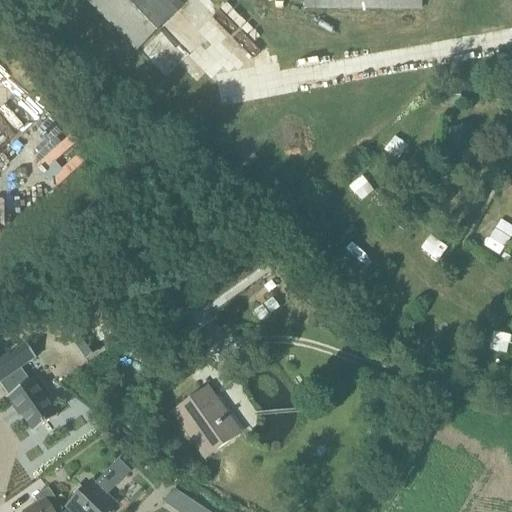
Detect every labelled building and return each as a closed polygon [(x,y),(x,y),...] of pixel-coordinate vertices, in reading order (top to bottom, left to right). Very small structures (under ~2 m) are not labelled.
[(85,0),(137,52),(184,5),(179,0),(85,0)] [(304,0),(304,10),(423,11),(422,0),(304,0)] [(177,28),(163,41),(184,62),(197,50),(177,28)] [(447,130),(451,166),(478,164),(474,127),(447,130)] [(490,240),(478,258),(495,269),(507,251),(490,240)] [(190,339),(215,321),(211,316),(274,270),(263,254),(208,294),(191,304),(174,316),(190,339)] [(338,281),(356,265),(348,257),(331,274),(338,281)] [(486,284),(483,293),(503,301),(506,292),(486,284)] [(26,344),(0,361),(0,383),(21,369),(36,359),(26,344)] [(473,373),(491,374),(492,354),(474,354),(473,373)] [(21,369),(0,383),(0,384),(9,397),(7,398),(15,411),(18,410),(34,433),(57,418),(47,402),(49,401),(34,380),(30,382),(21,369)] [(206,456),(237,434),(207,392),(176,414),(206,456)] [(109,511),(116,506),(92,482),(84,490),(79,486),(71,494),(76,499),(66,508),(70,511),(109,511)] [(57,511),(61,510),(47,491),(36,499),(40,504),(28,511),(57,511)] [(205,511),(173,491),(164,505),(173,511),(205,511)]
